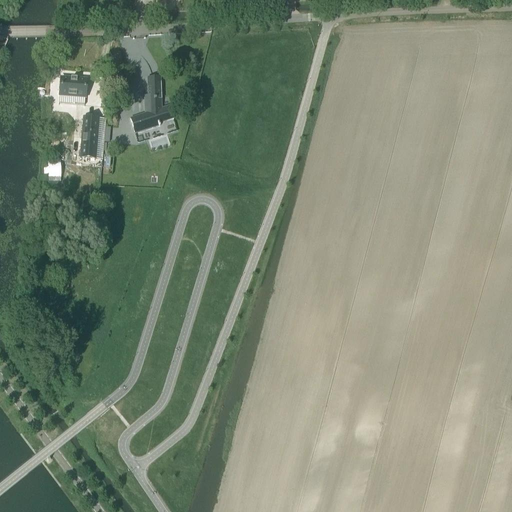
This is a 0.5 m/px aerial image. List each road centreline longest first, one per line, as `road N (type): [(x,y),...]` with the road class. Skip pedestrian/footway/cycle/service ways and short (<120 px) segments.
road 1 (unclassified): [(9,32),(511,8)]
road 2 (unclassified): [(98,511),(0,378)]
